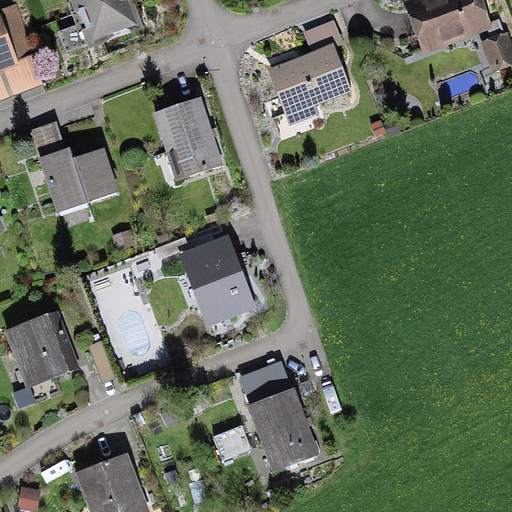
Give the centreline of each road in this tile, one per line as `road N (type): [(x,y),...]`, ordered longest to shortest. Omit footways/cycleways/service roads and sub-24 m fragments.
road 1 (residential): [(224,36),(305,328),(54,439),(0,475)]
road 2 (residential): [(0,119),(224,36)]
